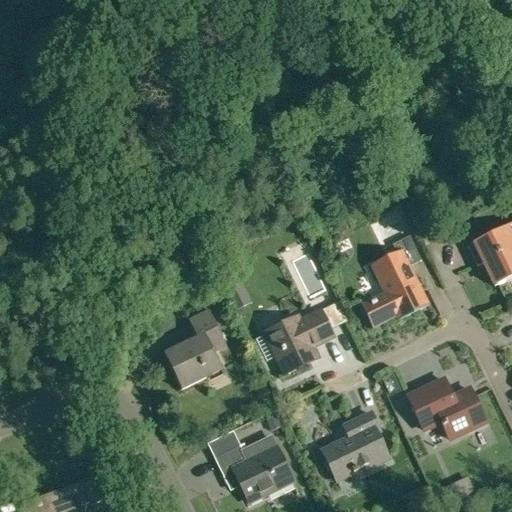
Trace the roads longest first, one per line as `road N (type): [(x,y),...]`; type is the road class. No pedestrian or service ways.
road 1 (residential): [(181,511),(120,402),(94,397),(0,427)]
road 2 (residential): [(469,322),(327,390)]
